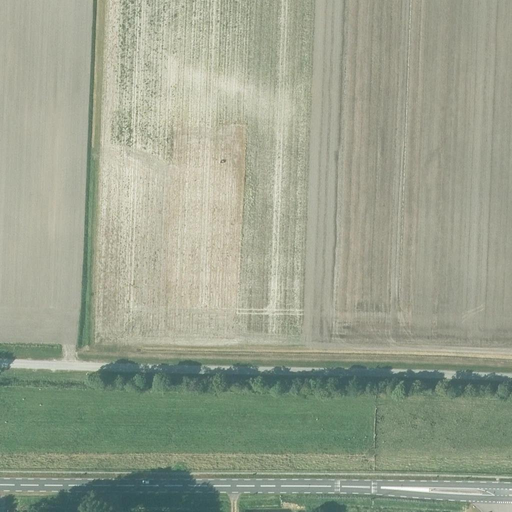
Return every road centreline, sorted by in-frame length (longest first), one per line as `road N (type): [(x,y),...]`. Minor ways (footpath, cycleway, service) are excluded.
road 1 (unclassified): [(511,380),(0,364)]
road 2 (primary): [(511,492),(0,484)]
